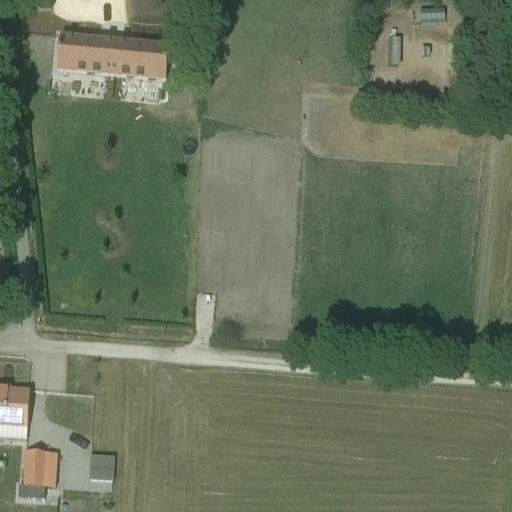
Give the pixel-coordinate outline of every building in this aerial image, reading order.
[(48,79),(156,89),(161,29),(53,20),(48,79)] [(461,337),(475,339),(477,320),(463,318),(461,337)] [(0,431),(26,433),(29,393),(0,391),(0,431)] [(46,460),(24,459),(22,499),(44,500),(46,460)] [(105,462),(104,488),(129,489),(130,463),(105,462)]
